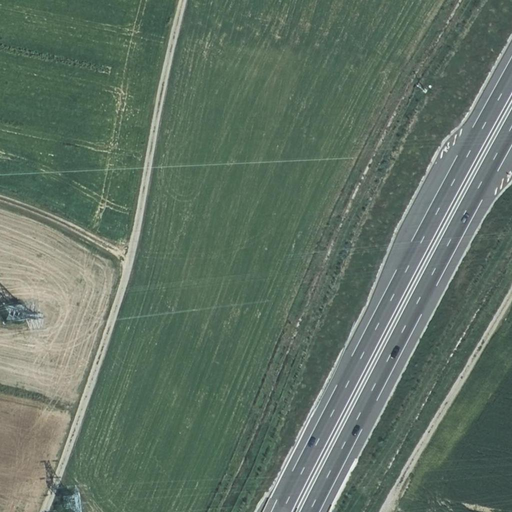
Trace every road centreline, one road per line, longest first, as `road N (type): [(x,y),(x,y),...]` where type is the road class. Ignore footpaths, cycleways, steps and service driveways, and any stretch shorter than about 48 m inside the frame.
road 1 (track): [(47,511),(128,268),(179,0)]
road 2 (motorway): [(511,59),(278,511)]
road 3 (motorway): [(306,511),(511,110)]
road 4 (track): [(511,294),(384,511)]
road 5 (track): [(128,268),(90,237),(0,200)]
